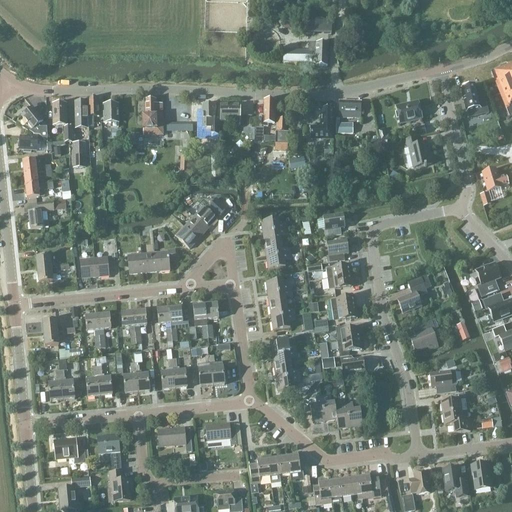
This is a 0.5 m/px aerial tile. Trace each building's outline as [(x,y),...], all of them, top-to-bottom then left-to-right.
[(314,34),(331,35),(332,21),(315,20),(314,23),(304,22),(304,29),(303,29),(303,35),(314,36),(314,34)] [(301,34),(301,22),(293,22),(293,34),(301,34)] [(327,45),(316,45),(308,45),(308,51),(283,51),(283,63),(306,64),(311,63),(315,63),(315,67),(327,67),(327,45)] [(498,70),(491,73),(506,109),(506,110),(509,118),(511,117),(511,63),(508,65),(505,64),(499,67),(498,70)] [(476,87),(461,90),(466,113),(468,113),(470,119),(482,116),(476,87)] [(93,118),(99,118),(98,99),(87,99),(87,102),(88,102),(88,129),(93,128),(93,118)] [(144,101),(144,118),(141,118),(141,130),(143,130),(143,136),(161,137),(161,106),(156,106),(156,101),(144,101)] [(274,125),(274,101),(263,101),(263,124),(263,128),(268,128),(268,124),(274,125)] [(66,104),(65,104),(65,102),(57,102),(57,105),(52,105),(52,123),(52,127),(66,127),(66,104)] [(88,129),(88,102),(87,102),(74,103),(75,129),(88,129)] [(360,119),(361,103),(339,102),(339,119),(360,119)] [(401,125),(420,121),(416,104),(397,108),(401,125)] [(118,124),(118,105),(103,106),(103,124),(110,124),(110,128),(118,128),(118,124)] [(240,122),(240,106),(220,105),(220,121),(240,122)] [(218,121),(215,121),(215,106),(203,106),(202,130),(211,130),(210,136),(218,136),(218,121)] [(23,115),(21,117),(32,131),(43,122),(32,108),(27,112),(26,110),(22,114),(23,115)] [(333,141),(333,110),(321,110),(320,128),(310,128),(310,141),(333,141)] [(287,120),(276,120),(275,132),(286,133),(287,120)] [(336,134),(352,135),(352,125),(336,125),(336,134)] [(39,136),(47,144),(47,127),(39,128),(39,136)] [(423,127),(415,129),(417,137),(425,134),(423,127)] [(264,142),(264,137),(263,137),(263,129),(255,128),(255,142),(253,142),(253,145),(264,145),(264,142)] [(498,142),(503,140),(501,132),(495,134),(498,142)] [(37,152),(37,138),(20,137),(19,145),(18,144),(17,150),(19,150),(19,151),(22,151),(22,153),(28,154),(28,152),(37,152)] [(202,149),(202,138),(194,137),(193,149),(202,149)] [(412,170),(429,166),(426,153),(427,152),(425,145),(416,147),(414,140),(401,143),(403,150),(407,149),(412,170)] [(86,169),(85,143),(72,144),(73,169),(86,169)] [(293,160),(295,170),(300,169),(300,174),(305,174),(303,158),(293,160)] [(23,175),(37,174),(35,161),(22,163),(23,175)] [(506,177),(498,179),(495,170),(482,175),(488,194),(501,190),(501,189),(508,187),(506,177)] [(38,186),(37,174),(23,175),(25,188),(38,186)] [(26,200),(45,198),(44,191),(53,190),(52,184),(38,186),(25,188),(26,200)] [(218,218),(226,210),(216,201),(208,209),(218,218)] [(37,213),(28,214),(30,232),(42,231),(42,229),(48,228),(46,213),(54,212),(66,211),(65,202),(48,203),(37,205),(37,210),(37,213)] [(207,231),(217,221),(203,207),(194,217),(207,231)] [(340,230),(345,229),(343,216),(323,219),(325,231),(323,232),(324,239),(341,236),(340,230)] [(198,241),(207,231),(194,217),(184,227),(198,241)] [(286,225),(279,227),(278,221),(261,223),(263,235),(287,232),(286,225)] [(346,236),(354,235),(352,224),(344,225),(346,236)] [(184,227),(175,237),(180,243),(179,244),(184,250),(186,249),(189,251),(198,241),(184,227)] [(282,245),(281,238),(288,237),(287,232),(263,235),(264,247),(282,245)] [(344,255),(348,255),(346,242),(327,244),(328,257),(326,257),(327,265),(345,262),(344,255)] [(290,248),(282,248),(282,245),(264,247),(266,259),(291,256),(290,248)] [(168,263),(169,263),(176,262),(175,251),(167,251),(167,253),(168,263)] [(170,272),(169,263),(168,263),(167,253),(154,254),(156,273),(170,272)] [(142,275),(156,273),(154,254),(140,256),(142,275)] [(129,276),(142,275),(140,256),(127,257),(129,276)] [(285,269),(284,262),(292,261),(291,256),(266,259),(268,271),(285,269)] [(309,257),(305,262),(310,266),(314,262),(309,257)] [(51,258),(36,259),(38,272),(68,268),(68,266),(56,267),(56,265),(51,265),(51,258)] [(95,279),(109,277),(107,259),(93,260),(95,279)] [(82,280),(95,279),(93,260),(80,261),(82,280)] [(321,265),(307,267),(308,274),(322,272),(321,265)] [(500,280),(495,265),(476,273),(481,286),(477,288),(481,299),(498,292),(495,283),(500,280)] [(327,280),(351,277),(350,266),(326,269),(327,280)] [(53,283),(52,276),(57,276),(57,272),(68,271),(68,268),(38,272),(39,284),(53,283)] [(334,291),(353,288),(351,277),(327,280),(328,291),(334,290),(334,291)] [(427,294),(425,290),(431,288),(426,277),(407,284),(412,295),(397,301),(402,315),(421,307),(417,298),(427,294)] [(506,279),(497,282),(501,291),(510,288),(506,279)] [(267,296),(292,293),(291,287),(284,288),(283,281),(266,284),(267,296)] [(448,283),(443,285),(444,288),(440,290),(443,297),(447,295),(449,299),(454,297),(448,283)] [(478,301),(479,301),(475,290),(467,293),(471,304),(478,301)] [(287,299),(292,298),(292,293),(267,296),(269,308),(287,305),(287,299)] [(488,310),(493,324),(511,316),(511,305),(510,301),(503,304),(500,296),(488,300),(482,302),(486,311),(488,310)] [(332,312),(356,309),(354,297),(330,301),(332,312)] [(319,313),(317,304),(309,306),(310,314),(319,313)] [(56,316),(70,314),(69,305),(55,308),(56,316)] [(206,322),(219,321),(217,305),(205,306),(206,322)] [(271,320),(295,316),(295,310),(288,310),(287,305),(269,308),(271,320)] [(205,306),(193,308),(194,329),(202,328),(207,328),(206,322),(205,306)] [(187,308),(169,310),(170,325),(175,325),(188,324),(187,308)] [(338,322),(357,320),(356,309),(332,312),(333,322),(338,322)] [(158,326),(170,325),(169,310),(157,311),(158,326)] [(140,328),(146,327),(145,312),(133,313),(134,328),(136,346),(141,346),(140,328)] [(131,347),(136,346),(134,328),(133,313),(120,314),(122,329),(129,329),(131,347)] [(103,332),(111,331),(109,316),(97,317),(98,332),(100,350),(105,350),(104,337),(103,332)] [(271,320),(273,332),(290,330),(289,323),(296,321),(295,316),(271,320)] [(95,350),(100,350),(98,332),(97,317),(85,318),(86,333),(94,333),(94,338),(95,350)] [(42,322),(43,335),(62,333),(62,336),(69,335),(68,330),(62,331),(62,327),(57,327),(56,321),(42,322)] [(315,330),(328,328),(327,321),(314,323),(315,330)] [(431,331),(434,330),(431,322),(412,330),(415,337),(409,339),(415,353),(428,348),(429,351),(438,348),(431,331)] [(505,353),(511,349),(511,331),(506,334),(503,326),(491,331),(494,339),(498,337),(505,353)] [(344,328),(335,329),(337,343),(341,342),(360,340),(358,329),(345,331),(344,328)] [(458,331),(461,341),(468,338),(465,329),(458,331)] [(62,333),(43,335),(44,347),(59,346),(58,339),(63,339),(62,336),(62,333)] [(349,353),(361,351),(360,340),(341,342),(337,343),(339,359),(349,358),(349,353)] [(271,357),(297,353),(296,347),(289,348),(288,342),(281,343),(269,345),(271,357)] [(322,360),(328,359),(325,345),(319,346),(322,360)] [(79,351),(70,352),(71,359),(83,358),(82,350),(79,351)] [(201,350),(191,351),(192,358),(202,357),(201,350)] [(273,369),(292,366),(290,361),(298,360),(297,353),(271,357),(273,369)] [(94,357),(94,366),(104,366),(103,357),(94,357)] [(199,389),(212,387),(209,357),(205,358),(206,366),(205,366),(205,370),(198,371),(199,389)] [(213,357),(209,357),(210,369),(212,387),(224,386),(223,368),(222,363),(214,364),(213,357)] [(328,359),(322,360),(321,361),(323,371),(335,369),(333,359),(328,360),(328,359)] [(351,359),(341,361),(342,363),(343,375),(347,375),(364,372),(363,360),(353,362),(351,359)] [(508,359),(498,363),(501,371),(511,367),(508,359)] [(60,384),(62,402),(75,401),(73,382),(65,383),(65,380),(64,380),(63,372),(66,371),(65,361),(58,362),(59,372),(60,384)] [(173,373),(172,370),(171,361),(167,362),(168,370),(167,370),(167,374),(160,374),(162,392),(175,391),(173,373)] [(176,361),(171,361),(172,370),(173,373),(175,391),(187,390),(186,372),(179,373),(178,369),(177,369),(176,361)] [(453,361),(445,364),(447,370),(455,367),(453,361)] [(148,375),(141,376),(141,372),(139,372),(138,364),(134,364),(135,373),(135,377),(137,395),(150,394),(148,375)] [(292,366),(273,369),(275,381),(300,378),(299,372),(297,372),(296,366),(292,366)] [(98,380),(97,368),(93,369),(93,377),(92,377),(92,381),(85,382),(87,399),(99,398),(98,380)] [(101,368),(97,368),(98,380),(99,398),(112,397),(110,379),(104,380),(103,376),(102,376),(101,368)] [(49,403),(62,402),(60,384),(59,372),(55,372),(56,381),(54,381),(54,384),(48,385),(49,403)] [(456,394),(454,386),(457,385),(455,372),(429,376),(431,389),(435,389),(436,396),(456,394)] [(320,375),(309,377),(310,383),(314,383),(321,382),(320,375)] [(484,375),(477,377),(480,389),(487,387),(484,375)] [(129,377),(123,378),(124,396),(137,395),(135,377),(129,377)] [(300,378),(275,381),(277,393),(288,392),(295,391),(294,384),(301,383),(300,378)] [(466,412),(465,405),(464,394),(452,396),(453,402),(440,404),(442,415),(466,412)] [(312,424),(324,423),(321,398),(315,399),(316,406),(310,407),(312,424)] [(334,404),(327,404),(326,398),(321,398),(324,423),(336,421),(336,414),(334,404)] [(494,398),(486,401),(488,407),(496,404),(494,398)] [(360,410),(353,410),(352,404),(346,405),(350,428),(362,427),(360,410)] [(338,430),(350,428),(346,405),(341,406),(342,414),(336,414),(336,421),(338,430)] [(469,429),(467,419),(466,412),(442,415),(444,427),(452,425),(454,435),(470,433),(469,429)] [(491,420),(481,422),(482,430),(486,430),(492,429),(491,422),(491,420)] [(235,425),(206,428),(207,450),(230,448),(230,447),(236,446),(235,425)] [(189,430),(184,431),(184,430),(158,433),(159,448),(185,446),(186,454),(192,453),(189,430)] [(121,471),(119,454),(117,437),(96,439),(98,456),(111,455),(112,458),(110,458),(111,472),(121,471)] [(55,462),(64,461),(73,461),(74,466),(85,465),(84,452),(76,453),(74,441),(53,444),(55,462)] [(290,484),(291,484),(303,482),(302,473),(300,474),(297,455),(287,457),(290,475),(289,476),(290,484)] [(280,477),(289,476),(290,475),(287,457),(277,458),(280,477)] [(281,483),(280,477),(277,458),(267,460),(269,478),(270,478),(271,485),(281,483)] [(257,465),(249,466),(251,486),(260,485),(260,486),(270,485),(269,478),(267,460),(256,461),(257,465)] [(474,492),(490,489),(487,466),(470,468),(474,492)] [(456,499),(468,498),(465,483),(459,484),(457,470),(442,472),(445,493),(455,492),(456,499)] [(112,492),(113,503),(130,502),(129,490),(131,489),(130,481),(122,482),(121,473),(109,474),(110,492),(112,492)] [(416,496),(429,495),(426,474),(413,476),(414,481),(408,481),(410,495),(416,494),(416,496)] [(378,477),(369,478),(369,476),(359,477),(362,501),(372,499),(381,498),(378,477)] [(358,501),(362,501),(359,477),(348,479),(351,497),(357,496),(358,501)] [(341,499),(351,497),(348,479),(338,480),(341,499)] [(90,487),(89,480),(78,481),(78,480),(71,481),(72,488),(58,490),(59,511),(68,511),(77,511),(75,488),(90,487)] [(331,500),(341,499),(338,480),(328,481),(331,500)] [(318,487),(312,487),(314,498),(314,499),(314,505),(315,507),(331,505),(331,500),(328,481),(325,482),(318,483),(318,487)] [(228,511),(241,511),(241,500),(233,501),(233,493),(215,495),(216,508),(217,508),(217,511),(218,511),(228,511)] [(404,511),(413,511),(411,497),(402,498),(404,511)] [(174,511),(197,511),(196,499),(173,501),(174,511)]
